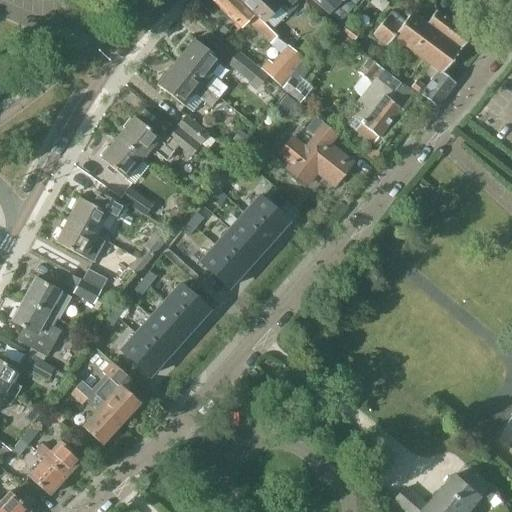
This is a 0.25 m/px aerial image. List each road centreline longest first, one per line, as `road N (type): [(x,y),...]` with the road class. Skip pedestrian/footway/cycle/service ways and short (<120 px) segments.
road 1 (residential): [(86,511),(335,252),(511,30)]
road 2 (tertiary): [(12,236),(147,12)]
road 3 (tertiary): [(147,12),(0,117)]
